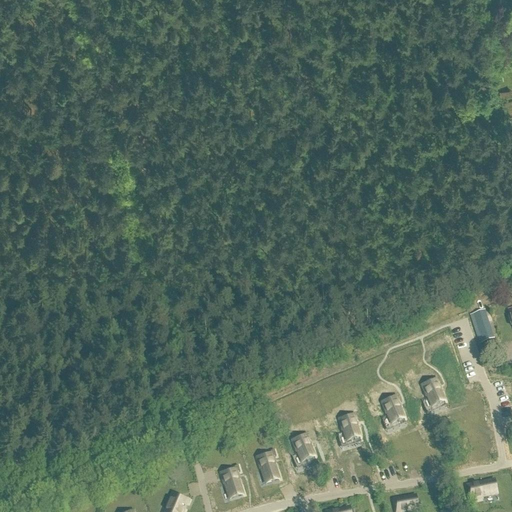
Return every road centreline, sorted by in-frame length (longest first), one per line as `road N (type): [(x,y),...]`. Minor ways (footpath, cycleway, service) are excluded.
road 1 (track): [(189,424),(79,0)]
road 2 (track): [(0,505),(394,337)]
